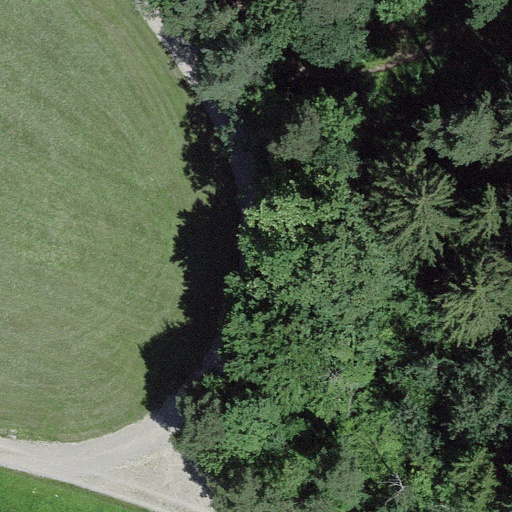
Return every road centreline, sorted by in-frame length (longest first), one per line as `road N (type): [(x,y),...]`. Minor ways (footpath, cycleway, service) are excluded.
road 1 (track): [(141,474),(215,375),(257,276),(252,186),(222,108),(146,0)]
road 2 (track): [(0,450),(141,474),(193,511)]
